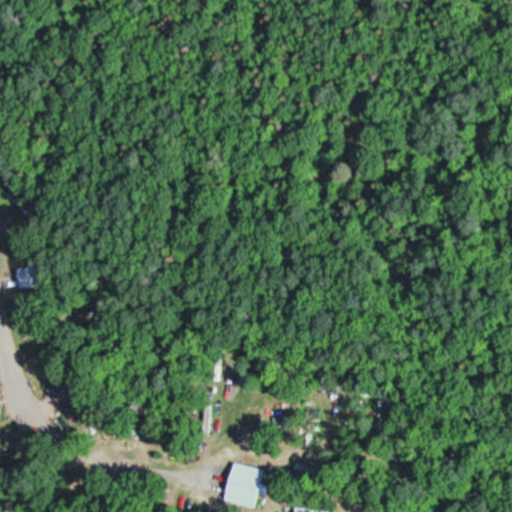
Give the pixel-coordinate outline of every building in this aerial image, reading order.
[(18,266),(39,263),(42,283),(21,285),(18,266)] [(48,386),(67,367),(86,387),(67,406),(48,386)] [(142,434),(144,427),(135,425),(139,413),(148,415),(149,415),(151,408),(162,411),(160,419),(161,419),(155,438),(142,434)] [(171,440),(187,443),(185,453),(169,450),(171,440)] [(265,458),(246,453),(245,457),(264,463),(265,458)] [(227,497),(236,459),(265,466),(262,481),(270,483),(267,492),(260,490),(256,504),(227,497)] [(154,482),(152,491),(143,488),(145,479),(154,482)]
